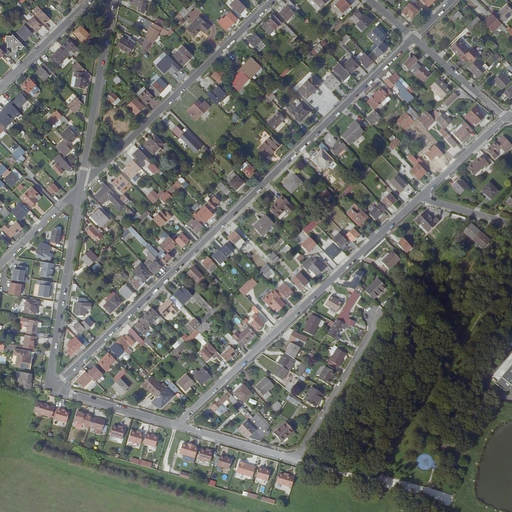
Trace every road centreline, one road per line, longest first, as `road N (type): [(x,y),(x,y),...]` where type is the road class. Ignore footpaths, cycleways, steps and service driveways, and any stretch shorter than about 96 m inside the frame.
road 1 (residential): [(52,388),(412,38)]
road 2 (residential): [(419,197),(177,425)]
road 3 (residential): [(273,0),(80,187)]
road 4 (residential): [(47,386),(80,187)]
road 5 (residential): [(80,187),(111,0)]
road 6 (residential): [(376,319),(295,456),(286,457)]
road 7 (residential): [(52,388),(177,425)]
road 8 (residential): [(88,0),(0,86)]
road 9 (residential): [(412,38),(505,118)]
